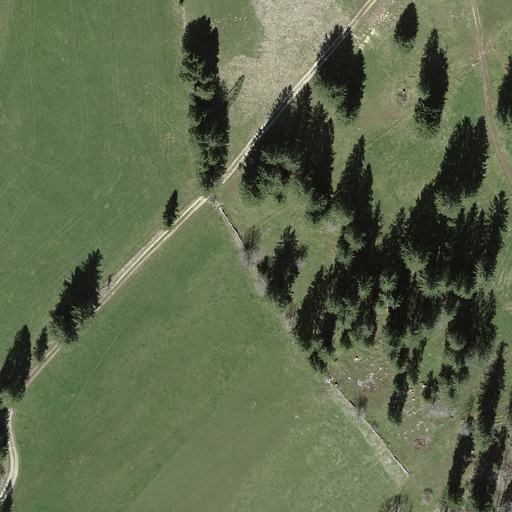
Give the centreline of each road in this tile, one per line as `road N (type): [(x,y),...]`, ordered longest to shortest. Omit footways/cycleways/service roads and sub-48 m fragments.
road 1 (track): [(0,506),(15,469),(10,405),(25,382),(373,0)]
road 2 (track): [(511,184),(494,138),(473,0)]
